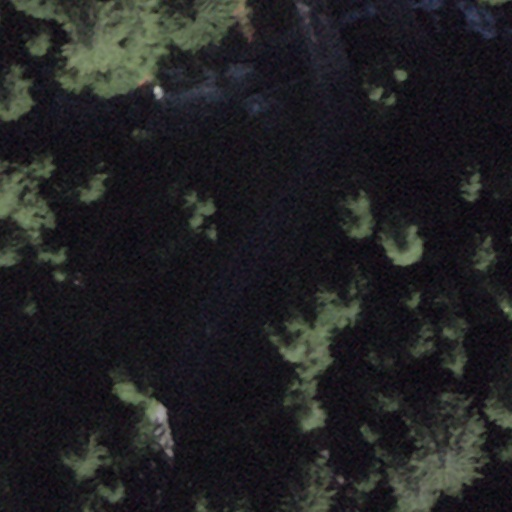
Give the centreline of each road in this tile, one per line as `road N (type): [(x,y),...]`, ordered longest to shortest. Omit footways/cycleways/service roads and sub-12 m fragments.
road 1 (track): [(307,0),(331,69),(326,147),(186,375),(151,511)]
road 2 (track): [(391,0),(433,67),(444,103),(337,397),(347,511)]
